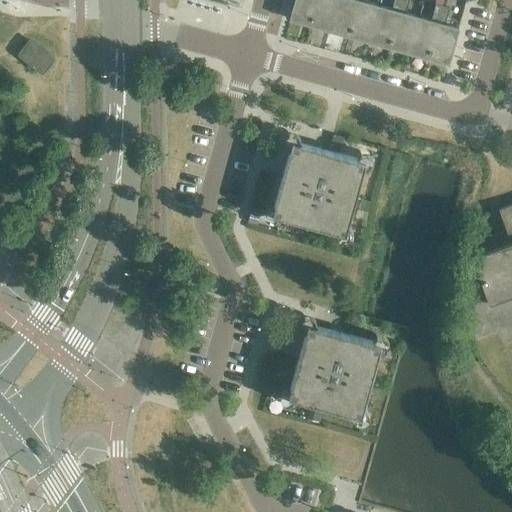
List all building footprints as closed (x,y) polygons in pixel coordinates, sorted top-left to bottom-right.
[(310,25),(317,0),(295,0),(290,19),(310,25)] [(330,30),(338,0),(317,0),(310,25),(330,30)] [(350,36),(359,0),(338,0),(330,30),(350,36)] [(369,41),(379,5),(367,2),(367,0),(359,0),(350,36),(369,41)] [(389,47),(402,0),(394,0),(392,9),(379,5),(369,41),(389,47)] [(409,52),(419,16),(406,13),(409,0),(402,0),(389,47),(409,52)] [(428,58),(443,6),(436,4),(431,20),(419,16),(409,52),(428,58)] [(449,63),(459,28),(445,24),(450,7),(443,6),(428,58),(449,63)] [(52,57),(32,41),(31,41),(30,41),(29,41),(20,53),(20,54),(20,55),(21,56),(40,71),(41,71),(42,71),(43,71),(52,59),(52,58),(52,57)] [(345,234),(365,161),(292,140),(272,213),(345,234)] [(511,204),(499,209),(511,243),(472,257),(489,304),(511,296),(511,204)] [(361,416),(381,343),(308,323),(288,396),(361,416)]
